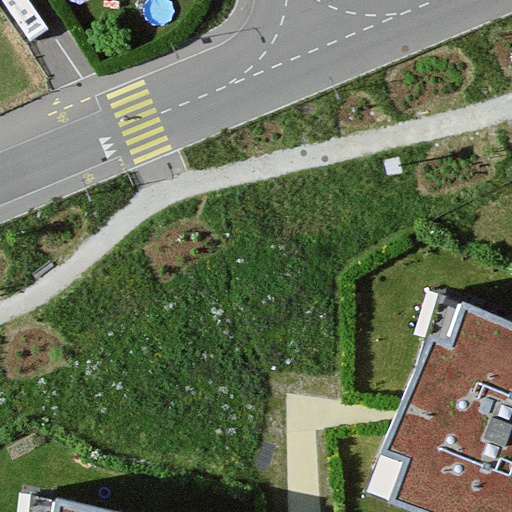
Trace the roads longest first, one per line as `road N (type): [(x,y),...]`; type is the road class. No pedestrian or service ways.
road 1 (tertiary): [(0,178),(324,46)]
road 2 (tertiary): [(324,46),(436,0)]
